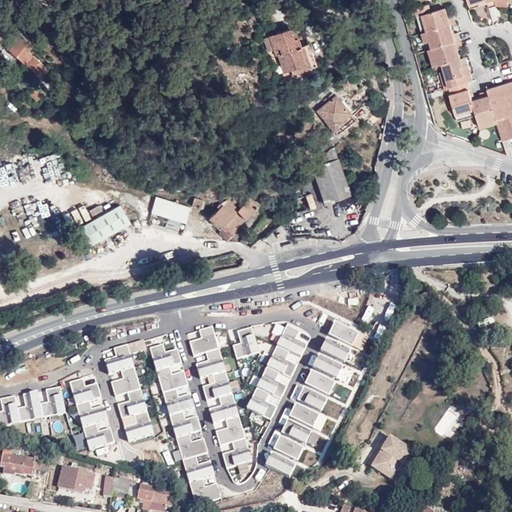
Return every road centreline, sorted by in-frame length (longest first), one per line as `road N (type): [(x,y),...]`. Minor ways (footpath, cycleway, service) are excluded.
road 1 (primary): [(369,247),(112,312)]
road 2 (primary): [(112,312),(321,275)]
road 3 (tertiary): [(418,134),(417,84),(392,0)]
road 4 (tertiary): [(373,0),(399,87),(398,130)]
road 5 (unknown): [(242,511),(357,456)]
road 6 (tertiary): [(511,232),(433,230),(416,221),(401,196)]
road 7 (primary): [(511,236),(391,244)]
